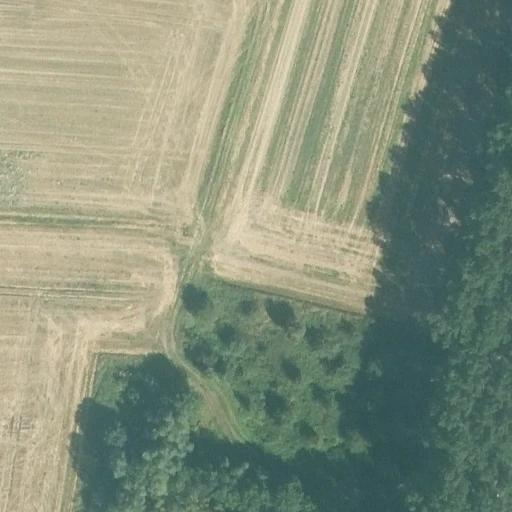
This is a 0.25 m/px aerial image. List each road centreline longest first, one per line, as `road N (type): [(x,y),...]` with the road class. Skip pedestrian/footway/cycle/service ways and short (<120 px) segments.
road 1 (track): [(272,0),(181,296),(176,357),(228,400),(239,441),(255,455),(388,495)]
road 2 (track): [(388,495),(419,478),(474,311),(499,249),(511,237)]
road 3 (tertiary): [(443,511),(511,283)]
